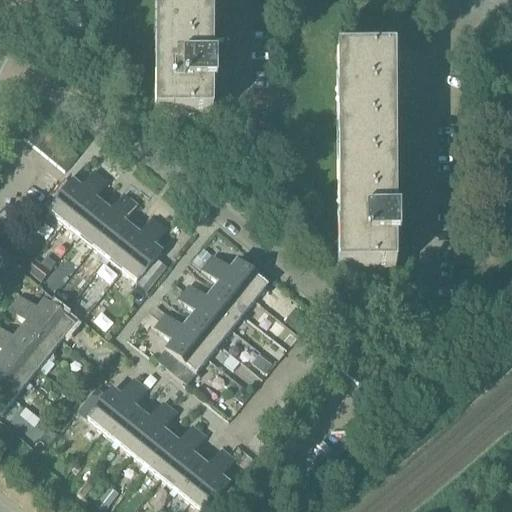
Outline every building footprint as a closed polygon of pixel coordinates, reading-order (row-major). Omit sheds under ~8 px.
[(0,0),(0,21),(28,21),(28,0),(0,0)] [(209,125),(209,99),(209,0),(152,0),(152,125),(209,125)] [(391,278),(391,252),(391,225),(392,61),(334,60),(333,277),(391,278)] [(64,175),(77,159),(35,125),(22,141),(64,175)] [(204,148),(205,133),(180,132),(179,148),(204,148)] [(61,228),(100,180),(93,174),(79,191),(71,185),(46,216),(61,228)] [(76,241),(102,209),(93,203),(107,185),(100,180),(61,228),(76,241)] [(90,252),(129,203),(122,198),(108,215),(102,209),(76,241),(90,252)] [(106,264),(131,233),(122,226),(136,209),(129,203),(90,252),(106,264)] [(119,275),(158,226),(151,221),(138,238),(131,233),(106,264),(119,275)] [(158,226),(119,275),(146,296),(165,272),(154,263),(160,256),(151,249),(165,232),(158,226)] [(201,251),(197,257),(206,265),(211,259),(201,251)] [(197,257),(190,265),(200,272),(206,265),(197,257)] [(206,265),(255,304),(266,290),(235,265),(228,273),(211,259),(206,265)] [(33,263),(27,272),(41,283),(47,275),(33,263)] [(242,319),(255,304),(206,265),(200,273),(217,287),(211,294),(242,319)] [(242,319),(211,294),(204,302),(187,288),(182,295),(230,334),(242,319)] [(219,348),(230,334),(182,295),(176,302),(193,316),(188,323),(219,348)] [(56,298),(51,304),(62,312),(66,306),(56,298)] [(13,306),(61,345),(73,330),(42,305),(35,313),(18,299),(13,306)] [(49,360),(61,345),(13,306),(7,313),(24,327),(18,335),(49,360)] [(154,310),(149,316),(158,324),(163,318),(154,310)] [(149,316),(141,327),(146,331),(149,328),(152,331),(158,324),(149,316)] [(219,348),(188,323),(181,332),(163,318),(158,324),(207,363),(219,348)] [(194,379),(207,363),(158,324),(152,331),(170,345),(163,354),(194,379)] [(49,360),(18,335),(12,342),(0,333),(0,344),(37,374),(49,360)] [(0,369),(25,389),(37,374),(0,344),(0,355),(1,356),(0,356),(0,369)] [(361,363),(353,356),(340,373),(347,379),(361,363)] [(258,359),(251,368),(264,378),(271,370),(258,359)] [(369,369),(361,363),(347,379),(355,385),(369,369)] [(25,389),(0,369),(0,390),(15,402),(25,389)] [(377,376),(369,369),(355,385),(364,392),(377,376)] [(385,382),(377,376),(364,392),(372,399),(385,382)] [(148,377),(139,388),(146,393),(154,383),(148,377)] [(99,435),(138,387),(132,382),(118,399),(110,393),(106,398),(85,424),(99,435)] [(395,390),(385,382),(372,399),(382,407),(395,390)] [(114,448),(139,417),(132,411),(146,393),(139,388),(138,387),(99,435),(114,448)] [(0,417),(1,419),(15,402),(0,390),(0,417)] [(85,424),(106,398),(98,392),(77,418),(85,424)] [(130,461),(169,412),(161,406),(147,423),(139,417),(114,448),(130,461)] [(143,472),(169,440),(161,434),(175,417),(169,412),(130,461),(143,472)] [(158,483),(197,435),(191,429),(177,447),(169,440),(143,472),(158,483)] [(173,496),(198,464),(190,458),(204,441),(197,435),(158,483),(173,496)] [(188,507),(227,459),(220,453),(206,470),(198,464),(173,496),(188,507)] [(227,459),(188,507),(193,511),(208,511),(228,488),(220,481),(234,464),(227,459)] [(59,470),(53,478),(62,485),(68,477),(59,470)] [(84,486),(76,497),(82,501),(89,491),(84,486)] [(100,500),(93,509),(96,511),(105,511),(117,498),(107,491),(100,500)]
